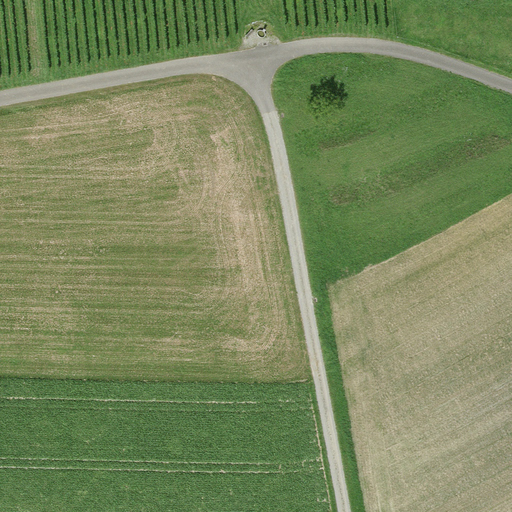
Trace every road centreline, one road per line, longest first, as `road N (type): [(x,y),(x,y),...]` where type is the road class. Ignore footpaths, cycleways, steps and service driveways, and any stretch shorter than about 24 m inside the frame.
road 1 (track): [(511,89),(405,53),(343,45),(0,100)]
road 2 (track): [(345,511),(280,155),(247,59)]
